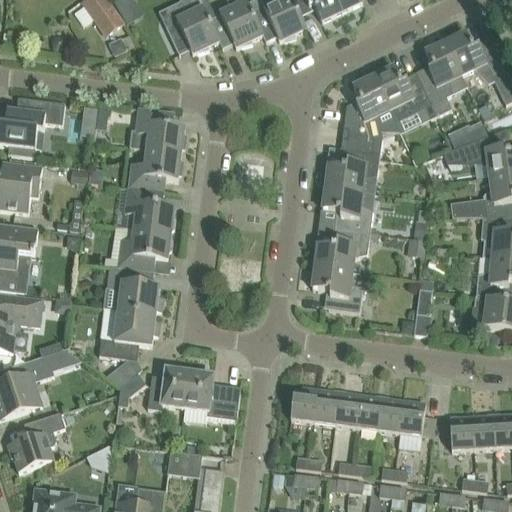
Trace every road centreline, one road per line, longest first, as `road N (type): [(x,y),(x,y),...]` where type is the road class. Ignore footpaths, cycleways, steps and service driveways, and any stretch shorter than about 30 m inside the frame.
road 1 (residential): [(216,100),(193,312),(202,334),(268,341)]
road 2 (residential): [(268,341),(303,83)]
road 3 (residential): [(268,341),(511,369)]
road 4 (residential): [(216,100),(0,73)]
road 5 (residential): [(465,0),(303,83)]
road 6 (residential): [(244,511),(268,341)]
